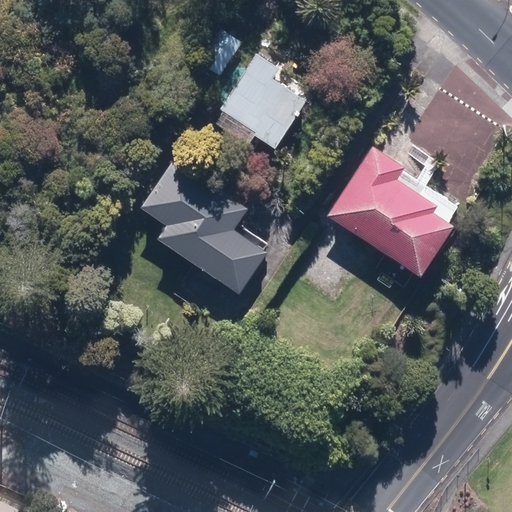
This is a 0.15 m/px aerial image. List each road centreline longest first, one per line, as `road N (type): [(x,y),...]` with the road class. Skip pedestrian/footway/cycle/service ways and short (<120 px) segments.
road 1 (residential): [(374,511),(375,496),(430,425),(470,403)]
road 2 (residential): [(470,403),(456,445),(402,511)]
road 3 (track): [(118,511),(0,459)]
